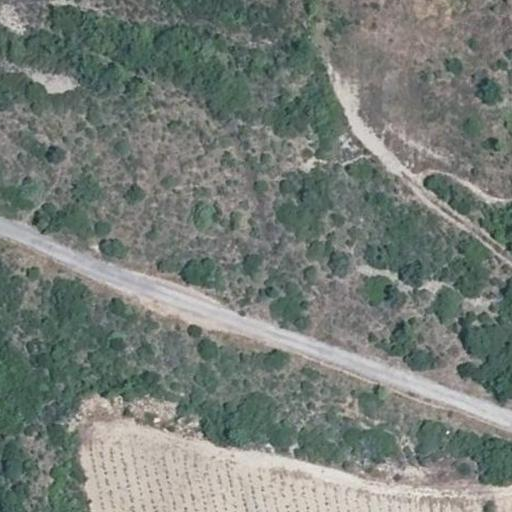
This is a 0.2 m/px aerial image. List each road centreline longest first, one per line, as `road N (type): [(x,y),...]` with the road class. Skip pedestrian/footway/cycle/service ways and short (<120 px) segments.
road 1 (track): [(0,234),(511,429)]
road 2 (track): [(511,257),(405,176),(348,104)]
